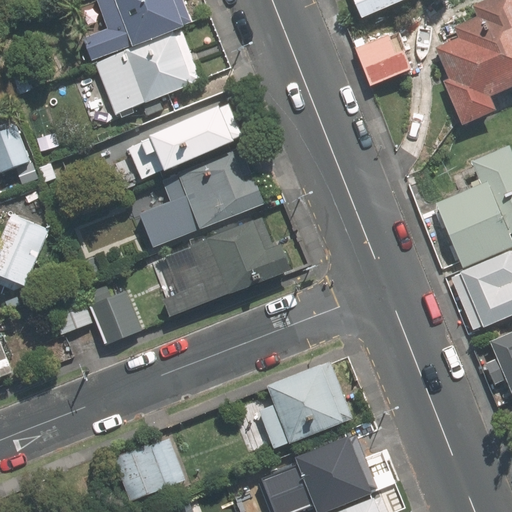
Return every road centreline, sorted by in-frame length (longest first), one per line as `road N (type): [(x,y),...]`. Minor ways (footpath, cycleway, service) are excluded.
road 1 (residential): [(0,440),(386,287)]
road 2 (primary): [(386,287),(271,0)]
road 3 (primary): [(474,511),(386,287)]
